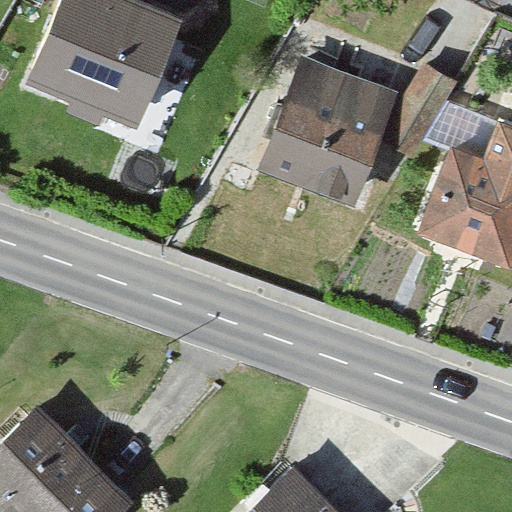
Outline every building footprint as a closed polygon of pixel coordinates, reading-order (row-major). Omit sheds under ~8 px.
[(57,0),(29,70),(138,113),(181,7),(162,0),(57,0)] [(354,196),(394,87),(303,53),(262,162),(354,196)] [(380,128),(410,149),(457,81),(427,60),(380,128)] [(508,256),(511,244),(511,117),(498,113),(485,149),(451,138),(421,227),(508,256)] [(110,511),(128,495),(36,401),(0,435),(0,511),(110,511)] [(348,511),(296,458),(239,511),(348,511)]
